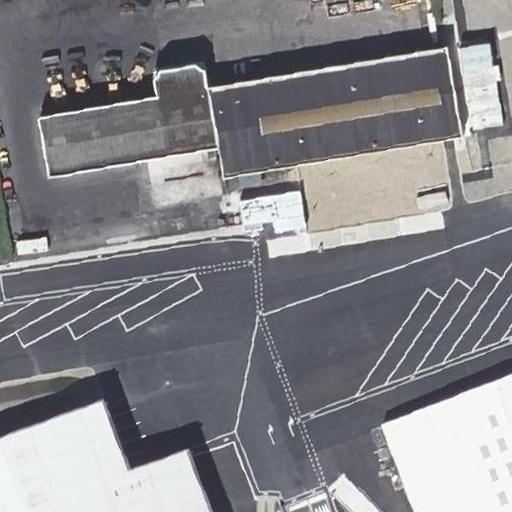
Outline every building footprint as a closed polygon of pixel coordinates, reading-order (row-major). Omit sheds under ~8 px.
[(224,181),(245,178),(331,163),(383,153),(405,150),(462,140),(461,134),(511,124),(511,65),(502,5),(477,9),(478,13),(472,14),(470,3),(458,5),(460,15),(454,16),(453,13),(441,15),(447,50),(211,91),(207,64),(152,73),(157,100),(37,121),(47,181),(218,151),(224,181)] [(407,158),(405,150),(383,153),(385,162),(407,158)] [(331,163),(245,178),(247,189),(332,174),(331,163)] [(417,189),(334,221),(345,245),(427,213),(417,189)] [(245,217),(261,216),(262,224),(312,220),(310,192),(243,197),(245,217)] [(95,354),(75,307),(2,337),(21,385),(95,354)] [(511,511),(511,377),(381,426),(413,511),(511,511)] [(207,511),(185,452),(129,475),(104,409),(0,450),(0,511),(207,511)]
